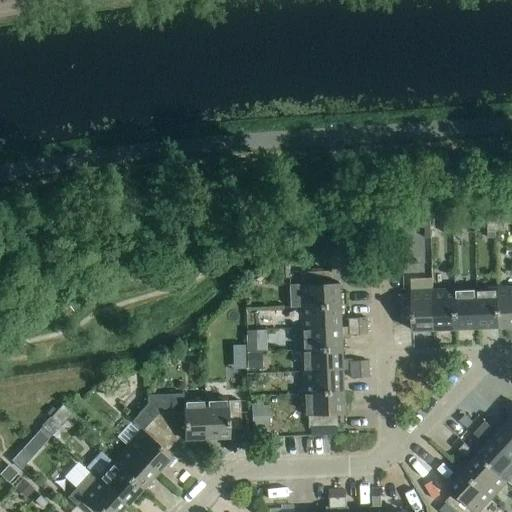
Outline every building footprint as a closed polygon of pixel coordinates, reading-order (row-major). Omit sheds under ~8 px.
[(430,227),(430,218),(417,218),(418,227),(424,227),(430,227)] [(496,232),(496,218),(487,219),(488,232),(496,232)] [(504,218),(496,218),(496,232),(505,231),(504,218)] [(453,233),(453,220),(444,220),(445,234),(453,233)] [(461,220),(453,220),(453,233),(462,233),(461,220)] [(301,285),(302,307),(342,306),(341,283),(333,284),(332,271),(304,272),(304,285),(301,285)] [(511,287),(499,288),(500,328),(511,327),(511,287)] [(499,288),(477,289),(478,328),(500,328),(499,288)] [(477,289),(455,290),(457,329),(478,328),(477,289)] [(435,330),(434,290),(411,291),(411,294),(399,295),(400,323),(413,323),(413,331),(435,330)] [(455,290),(434,290),(435,330),(457,329),(455,290)] [(302,307),(303,329),(343,327),(342,306),(302,307)] [(350,327),(367,326),(367,318),(349,319),(350,327)] [(303,329),(304,350),(343,349),(343,338),(351,338),(351,335),(367,335),(367,326),(350,327),(343,327),(303,329)] [(256,331),(246,332),(246,342),(256,341),(256,331)] [(344,370),(351,370),(369,369),(368,361),(351,362),(344,360),(343,349),(304,350),(305,372),(344,370)] [(262,369),(262,353),(246,354),(247,369),(262,369)] [(369,369),(351,370),(352,378),(369,378),(369,369)] [(305,372),(305,394),(345,392),(344,370),(305,372)] [(345,392),(305,394),(306,416),(309,416),(310,428),(339,427),(338,415),(346,414),(345,392)] [(183,394),(149,396),(149,423),(172,444),(180,436),(183,436),(184,439),(206,439),(205,399),(183,400),(183,394)] [(142,430),(127,447),(156,473),(171,457),(165,452),(172,444),(149,423),(149,396),(147,396),(148,405),(132,422),(142,430)] [(227,398),(205,399),(206,439),(229,438),(228,430),(241,429),(239,400),(227,401),(227,398)] [(270,427),(269,406),(263,406),(263,403),(252,403),(253,431),(264,431),(264,427),(270,427)] [(62,405),(56,411),(66,420),(72,414),(62,405)] [(66,420),(56,411),(51,417),(60,426),(66,420)] [(466,416),(460,422),(468,430),(469,429),(474,423),(466,416)] [(480,417),(475,423),(487,434),(493,428),(480,417)] [(487,434),(475,423),(474,423),(469,429),(482,441),(487,434)] [(511,427),(507,423),(493,439),(511,457),(511,427)] [(48,440),(39,432),(34,438),(43,446),(48,440)] [(454,445),(467,457),(473,450),(460,439),(454,445)] [(511,457),(493,439),(478,455),(507,482),(511,476),(511,457)] [(127,447),(112,462),(141,489),(156,473),(127,447)] [(13,461),(21,469),(33,456),(24,448),(13,461)] [(478,455),(463,471),(492,498),(507,482),(478,455)] [(112,462),(97,478),(126,505),(141,489),(112,462)] [(479,511),(492,498),(463,471),(448,488),(454,493),(446,502),(456,511),(479,511)] [(120,511),(126,505),(97,478),(91,473),(76,489),(68,498),(76,506),(82,511),(120,511)] [(25,499),(34,490),(24,480),(15,490),(25,499)] [(373,511),(381,511),(381,489),(372,489),(373,511)] [(346,490),(338,491),(338,508),(347,508),(346,490)] [(338,508),(338,491),(329,491),(330,508),(338,508)] [(34,501),(43,510),(48,504),(39,495),(34,501)]
